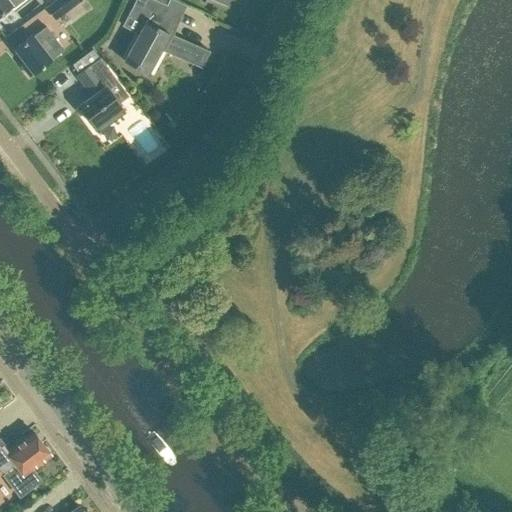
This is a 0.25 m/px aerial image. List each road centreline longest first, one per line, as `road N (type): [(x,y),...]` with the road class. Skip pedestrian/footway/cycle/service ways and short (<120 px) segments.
road 1 (unclassified): [(84,247),(247,457),(302,511)]
road 2 (unclassified): [(84,247),(219,142),(293,0)]
road 3 (secondary): [(143,511),(0,319)]
road 4 (unclassified): [(0,135),(84,247)]
